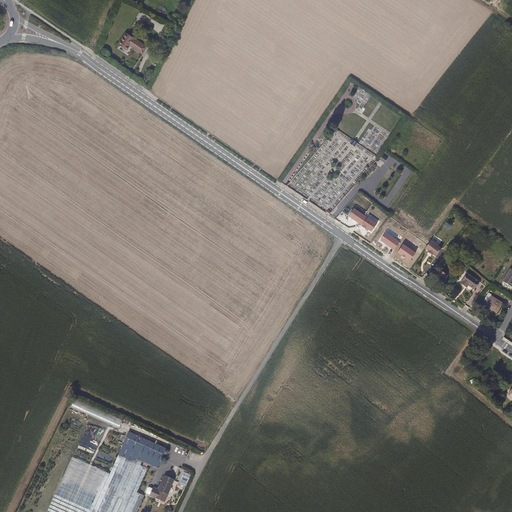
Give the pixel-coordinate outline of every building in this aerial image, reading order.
[(178,21),(176,19),(177,17),(175,15),(169,22),(174,26),(178,21)] [(147,47),(137,39),(127,32),(118,42),(127,49),(130,45),(142,54),(147,47)] [(435,258),(441,250),(431,242),(428,246),(425,250),(432,256),(433,255),(435,258)] [(442,267),(450,257),(447,254),(439,265),(442,267)] [(511,271),(509,269),(501,283),(510,288),(511,285),(511,271)] [(443,282),(447,276),(440,271),(435,278),(439,282),(441,280),(443,282)] [(472,291),(478,283),(466,274),(460,281),(460,282),(458,284),(464,289),(466,286),(472,291)] [(496,313),(502,304),(496,300),(490,296),(487,294),(482,300),(486,303),(484,305),(491,309),(496,313)] [(87,426),(79,444),(93,451),(96,445),(98,446),(101,438),(95,435),(97,430),(87,426)] [(134,511),(140,500),(147,484),(153,470),(139,464),(140,460),(156,467),(164,447),(153,442),(127,431),(121,443),(115,458),(108,473),(100,469),(87,464),(70,456),(64,470),(58,483),(54,494),(53,494),(48,505),(45,511),(134,511)] [(166,494),(173,478),(163,474),(157,489),(166,494)]
